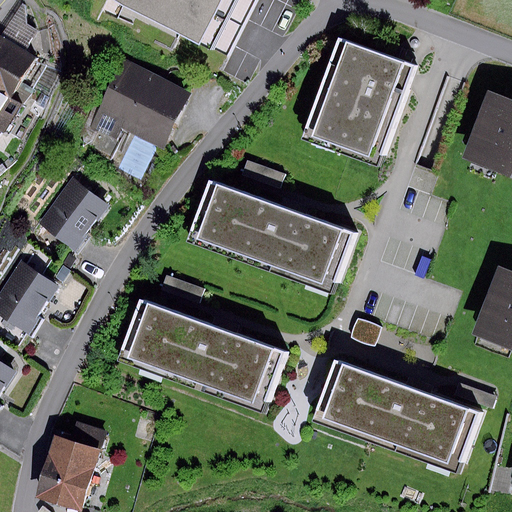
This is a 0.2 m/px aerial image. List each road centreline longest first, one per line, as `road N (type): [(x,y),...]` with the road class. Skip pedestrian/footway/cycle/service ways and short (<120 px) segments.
road 1 (residential): [(22,511),(48,410),(112,274),(170,194),(335,8)]
road 2 (unclassified): [(335,8),(393,6),(511,52)]
